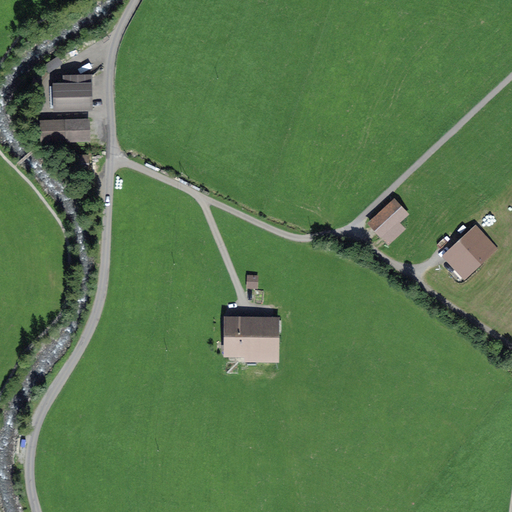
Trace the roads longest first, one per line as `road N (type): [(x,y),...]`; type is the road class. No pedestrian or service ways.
road 1 (tertiary): [(135,0),(109,62),(107,280),(83,346),(32,432),(35,511)]
road 2 (track): [(108,158),(285,234),(344,231),(511,347)]
road 3 (track): [(344,231),(511,76)]
